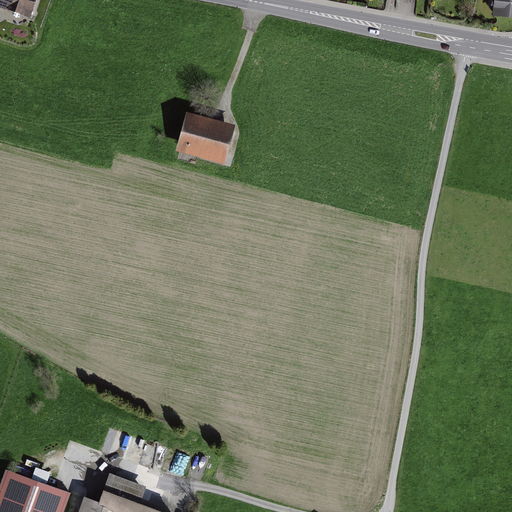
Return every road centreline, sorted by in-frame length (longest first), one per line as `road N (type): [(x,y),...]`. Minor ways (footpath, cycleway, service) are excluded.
road 1 (track): [(468,42),(423,246),(419,321),(385,511)]
road 2 (secondary): [(511,50),(239,0)]
